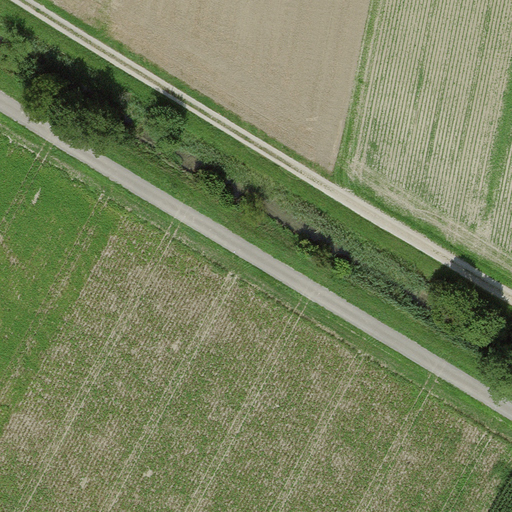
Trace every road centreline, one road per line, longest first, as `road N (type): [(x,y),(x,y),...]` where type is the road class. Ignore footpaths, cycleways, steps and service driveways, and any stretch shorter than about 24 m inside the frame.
road 1 (residential): [(511,412),(0,104)]
road 2 (track): [(22,0),(511,300)]
